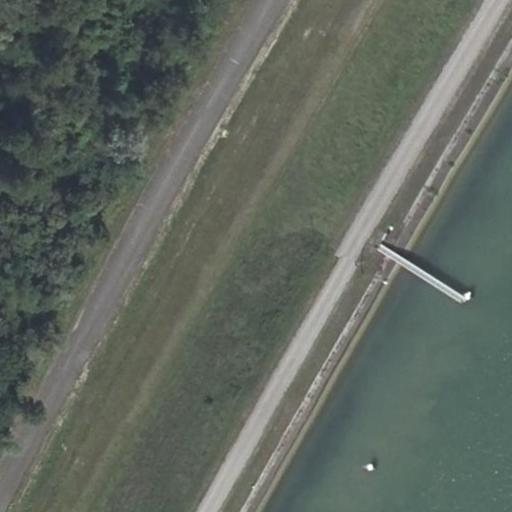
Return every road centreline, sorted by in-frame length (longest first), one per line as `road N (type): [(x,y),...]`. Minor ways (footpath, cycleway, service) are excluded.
road 1 (track): [(507,0),(194,511)]
road 2 (track): [(90,511),(382,0)]
